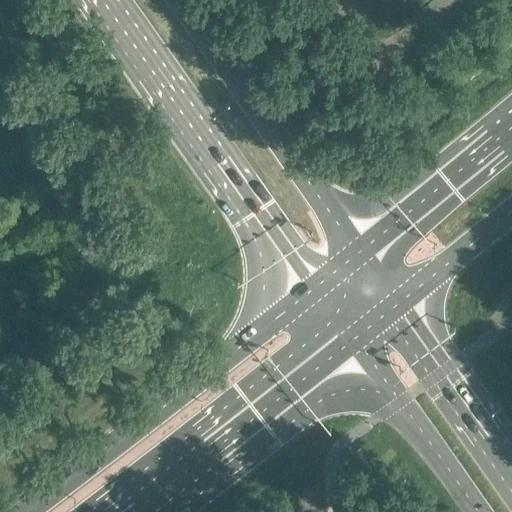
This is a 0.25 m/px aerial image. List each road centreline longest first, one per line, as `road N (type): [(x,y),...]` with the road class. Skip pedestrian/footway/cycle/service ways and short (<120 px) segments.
road 1 (trunk): [(313,292),(18,511)]
road 2 (secondary): [(109,0),(313,292)]
road 3 (secondary): [(359,256),(175,0)]
road 4 (trunk): [(121,511),(350,338)]
road 5 (secondary): [(350,338),(477,511)]
road 6 (secondary): [(511,463),(398,298)]
road 7 (trunk): [(511,129),(359,256)]
road 8 (trunk): [(398,298),(511,207)]
